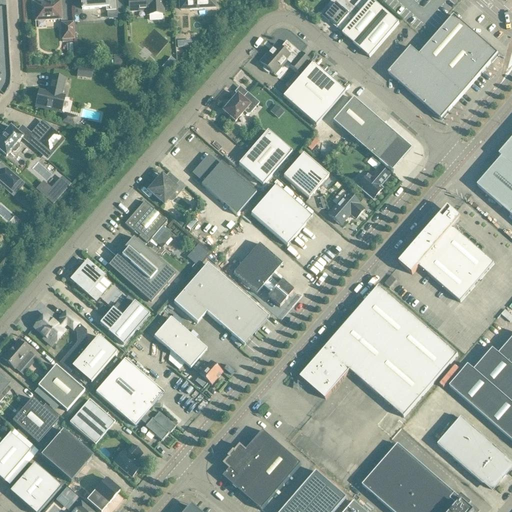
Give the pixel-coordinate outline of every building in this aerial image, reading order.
[(81,0),(82,10),(107,8),(107,11),(115,11),(114,0),(81,0)] [(128,0),(129,13),(147,11),(148,16),(164,15),(162,0),(128,0)] [(179,0),(180,10),(189,10),(189,7),(197,6),(198,9),(215,8),(214,0),(179,0)] [(328,10),(322,17),(329,23),(330,21),(338,28),(340,25),(346,31),(343,35),(370,58),(399,24),(373,1),(373,0),(361,0),(354,9),(343,0),(342,0),(337,6),(336,5),(331,12),(328,10)] [(60,2),(50,3),(49,3),(49,4),(45,4),(44,3),(34,4),(35,22),(61,20),(60,2)] [(492,63),(499,55),(454,17),(420,56),(411,49),(389,75),(442,121),(449,113),(448,113),(492,63)] [(62,40),(74,39),(73,23),(61,24),(62,40)] [(270,72),(274,75),(280,67),(281,68),(286,62),(285,61),(287,59),(292,64),(290,66),(298,73),(308,61),(301,54),(300,54),(286,42),(286,43),(287,43),(281,49),(276,45),(260,63),(265,67),(262,69),(264,71),(266,73),(268,74),(270,72)] [(316,127),(345,93),(312,64),(283,98),(316,127)] [(93,70),(78,68),(77,77),(92,79),(93,70)] [(49,94),(39,91),(35,108),(61,113),(65,97),(61,96),(65,80),(52,77),(49,90),(50,90),(49,94)] [(259,104),(247,94),(242,100),(238,96),(223,112),(235,123),(244,113),(247,115),(250,115),(259,104)] [(353,99),(333,123),(379,163),(381,165),(391,173),(411,150),(399,139),(353,99)] [(34,138),(22,127),(17,133),(11,128),(0,140),(0,152),(6,157),(12,151),(13,153),(15,152),(19,148),(19,146),(17,144),(22,139),(28,144),(34,138)] [(61,138),(52,130),(40,143),(50,152),(61,138)] [(268,132),(239,165),(263,186),(292,153),(268,132)] [(511,141),(499,156),(502,158),(478,187),(511,216),(511,141)] [(303,155),(283,178),(309,200),(328,177),(303,155)] [(236,216),(256,194),(221,163),(219,166),(209,157),(193,175),(204,183),(201,186),(236,216)] [(367,176),(357,188),(373,201),(382,190),(380,188),(389,177),(379,168),(370,178),(367,176)] [(0,177),(0,180),(11,190),(19,181),(7,170),(0,177)] [(177,190),(175,188),(179,182),(169,174),(165,179),(162,177),(156,183),(157,183),(154,186),(148,192),(164,205),(168,200),(170,201),(172,202),(173,201),(175,200),(175,198),(174,196),(173,195),(177,190)] [(251,216),(287,247),(312,218),(276,187),(251,216)] [(360,204),(347,194),(328,216),(340,226),(350,215),(356,220),(364,210),(359,205),(360,204)] [(152,258),(146,253),(148,251),(144,248),(147,245),(152,240),(162,249),(172,237),(162,228),(167,222),(159,215),(146,230),(141,226),(154,211),(144,203),(125,225),(134,234),(135,232),(140,236),(136,241),(133,238),(133,239),(135,242),(130,248),(128,250),(112,269),(109,266),(108,267),(119,277),(120,276),(133,286),(132,287),(151,304),(151,303),(148,301),(171,275),(174,278),(176,275),(154,256),(152,258)] [(494,265),(453,229),(459,221),(461,219),(448,209),(400,264),(412,275),(419,268),(461,303),(494,265)] [(270,279),(282,265),(259,245),(233,275),(256,295),(264,287),(271,293),(267,298),(279,308),(294,292),(282,281),(278,286),(270,279)] [(187,262),(196,270),(207,258),(197,250),(187,262)] [(93,289),(103,277),(89,265),(88,266),(86,265),(88,263),(87,262),(71,281),(88,295),(96,302),(101,296),(93,289)] [(206,314),(243,346),(244,347),(245,346),(244,345),(254,335),(255,335),(254,333),(256,330),(258,331),(259,331),(258,330),(267,319),(268,320),(269,319),(268,318),(207,265),(174,304),(197,324),(206,314)] [(458,356),(379,288),(300,378),(326,400),(350,372),(404,419),(458,356)] [(113,309),(100,325),(109,332),(108,333),(123,346),(149,316),(134,303),(122,317),(113,309)] [(65,333),(63,331),(58,326),(62,321),(73,331),(78,324),(65,313),(60,319),(62,321),(57,326),(45,315),(34,329),(45,338),(43,340),(52,347),(65,333)] [(170,320),(154,338),(179,360),(185,365),(190,370),(207,351),(170,320)] [(98,337),(72,368),(91,384),(117,354),(98,337)] [(511,340),(499,355),(511,366),(511,340)] [(14,369),(19,364),(22,366),(24,367),(26,366),(29,363),(34,357),(29,352),(18,342),(12,349),(9,353),(3,360),(14,369)] [(511,366),(499,355),(493,350),(474,371),(511,404),(511,366)] [(179,360),(173,367),(179,372),(185,365),(179,360)] [(135,428),(141,421),(151,430),(148,433),(154,438),(155,436),(159,440),(160,441),(160,440),(161,441),(161,442),(162,441),(163,442),(163,441),(164,440),(165,438),(165,439),(166,438),(168,435),(170,433),(171,433),(176,428),(168,421),(169,421),(168,421),(167,420),(167,419),(166,420),(159,413),(153,420),(152,419),(151,421),(145,416),(164,395),(125,361),(96,394),(135,428)] [(200,377),(195,383),(204,390),(209,384),(211,387),(223,374),(210,363),(199,376),(200,377)] [(511,404),(474,371),(468,366),(450,388),(511,441),(511,404)] [(67,412),(85,392),(56,367),(38,387),(67,412)] [(0,395),(8,386),(0,378),(0,402),(3,399),(3,398),(0,395)] [(38,445),(58,422),(32,400),(12,422),(38,445)] [(95,446),(115,424),(89,401),(70,424),(95,446)] [(462,419),(438,446),(480,483),(482,481),(493,491),(500,482),(506,475),(506,476),(511,468),(511,466),(502,457),(504,456),(462,419)] [(63,432),(41,457),(71,483),(93,458),(63,432)] [(262,511),(302,465),(263,432),(246,452),(241,447),(235,454),(234,453),(229,459),(230,459),(225,466),(230,470),(223,478),(249,500),(248,501),(254,506),(255,505),(262,511)] [(10,435),(0,446),(0,479),(4,483),(30,452),(10,435)] [(114,463),(132,478),(143,466),(137,461),(142,455),(132,446),(127,452),(125,450),(114,463)] [(398,446),(392,453),(363,487),(391,511),(474,511),(469,507),(471,504),(461,495),(459,498),(398,446)] [(31,511),(40,511),(61,488),(34,465),(10,493),(31,511)] [(282,511),(336,511),(347,499),(317,473),(282,511)] [(102,511),(120,492),(107,480),(88,502),(99,511),(102,511)] [(79,499),(67,488),(62,494),(73,505),(79,499)] [(91,511),(81,503),(76,509),(75,509),(72,511),(91,511)] [(365,511),(354,503),(346,511),(365,511)]
